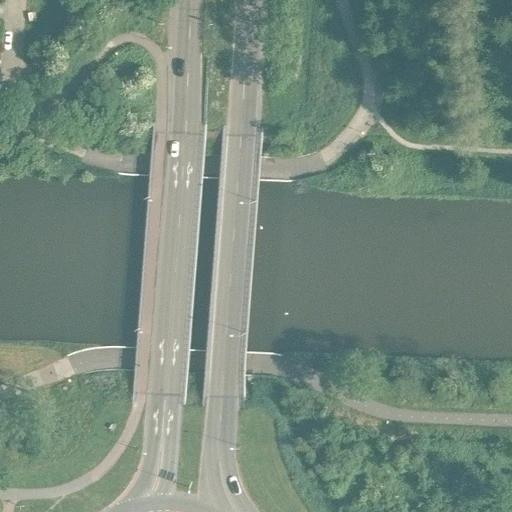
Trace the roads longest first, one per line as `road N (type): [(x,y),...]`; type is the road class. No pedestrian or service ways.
road 1 (secondary): [(193,0),(162,420)]
road 2 (secondary): [(220,414),(251,0)]
